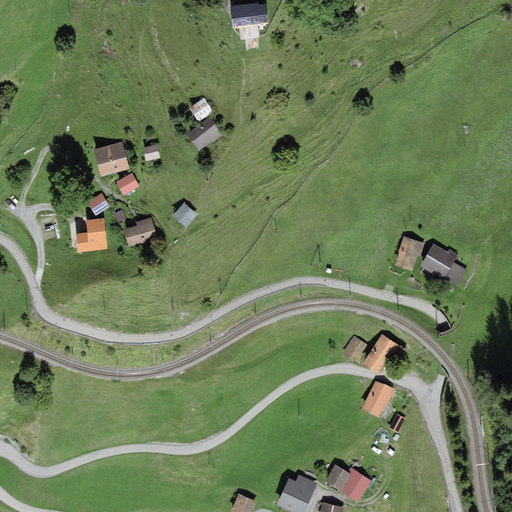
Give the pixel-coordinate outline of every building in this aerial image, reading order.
[(266,4),(230,8),(233,27),(238,26),(240,40),(245,39),(247,49),(259,48),(258,38),(260,37),(258,24),(268,23),(266,4)] [(204,98),(189,108),(198,122),(213,111),(204,98)] [(210,116),(187,134),(200,151),(212,141),(213,143),(223,135),(217,128),(219,127),(210,116)] [(122,141),(93,149),(100,176),(129,169),(122,141)] [(157,145),(143,147),(146,161),(160,158),(157,145)] [(131,173),(116,182),(124,196),(140,187),(131,173)] [(101,193),(87,202),(96,216),(110,207),(101,193)] [(198,214),(185,202),(172,215),(186,228),(198,214)] [(123,209),(114,213),(118,222),(127,218),(123,209)] [(137,225),(123,229),(128,247),(157,239),(152,217),(136,221),(137,225)] [(87,232),(75,234),(77,252),(107,249),(104,218),(86,220),(87,232)] [(425,243),(403,236),(398,252),(399,252),(395,265),(412,271),(417,256),(420,257),(425,243)] [(444,280),(459,255),(449,249),(448,252),(434,243),(420,265),(444,280)] [(382,334),(362,363),(377,374),(387,359),(397,344),(382,334)] [(342,353),(357,363),(369,346),(354,336),(342,353)] [(408,351),(397,344),(387,359),(398,366),(408,351)] [(376,381),(362,409),(378,417),(385,405),(387,406),(395,389),(376,381)] [(405,419),(397,414),(389,428),(398,433),(405,419)] [(341,491),(351,474),(347,472),(335,464),(325,481),(341,491)] [(350,467),(347,472),(351,474),(341,491),(358,502),(371,481),(350,467)] [(277,505),(291,511),(304,511),(317,483),(299,474),(296,481),(289,478),(277,505)] [(231,511),(252,511),(257,501),(239,494),(231,511)] [(342,511),(343,508),(323,503),(320,511),(342,511)]
